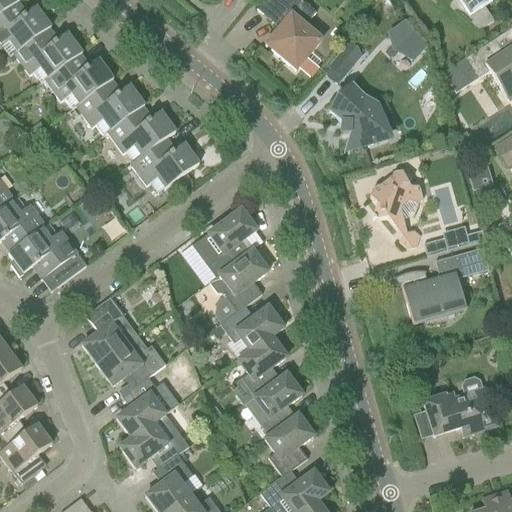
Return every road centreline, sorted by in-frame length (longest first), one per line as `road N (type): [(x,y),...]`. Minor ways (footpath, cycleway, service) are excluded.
road 1 (tertiary): [(387,494),(331,290),(280,151)]
road 2 (residential): [(40,321),(280,151)]
road 3 (tertiary): [(280,151),(248,112),(108,0)]
road 4 (residential): [(90,468),(40,321)]
road 5 (residential): [(387,494),(511,454)]
